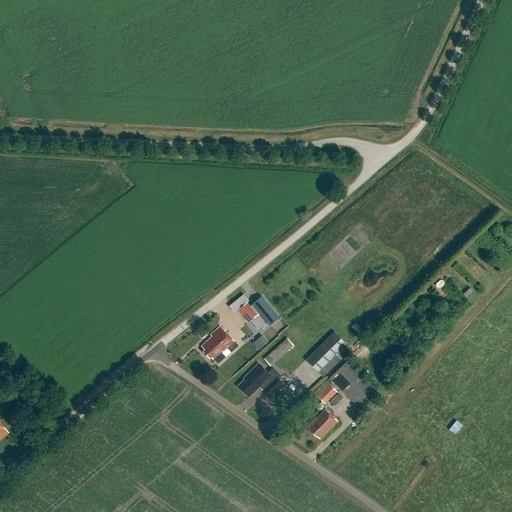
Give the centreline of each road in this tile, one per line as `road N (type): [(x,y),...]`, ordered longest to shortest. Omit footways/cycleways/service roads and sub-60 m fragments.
road 1 (unclassified): [(0,137),(273,148),(349,142),(386,158)]
road 2 (unclassified): [(153,351),(386,158)]
road 3 (unclassified): [(380,511),(153,351)]
road 4 (unclassified): [(386,158),(428,117),(482,0)]
road 5 (unclassified): [(34,451),(153,351)]
